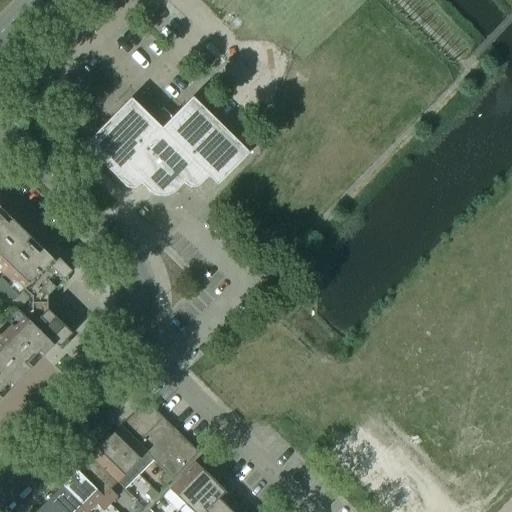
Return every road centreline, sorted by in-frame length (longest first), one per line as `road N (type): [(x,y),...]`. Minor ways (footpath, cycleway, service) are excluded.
road 1 (tertiary): [(136,346),(141,293),(126,250),(0,128)]
road 2 (residential): [(307,511),(136,346)]
road 3 (tertiary): [(0,490),(136,346)]
